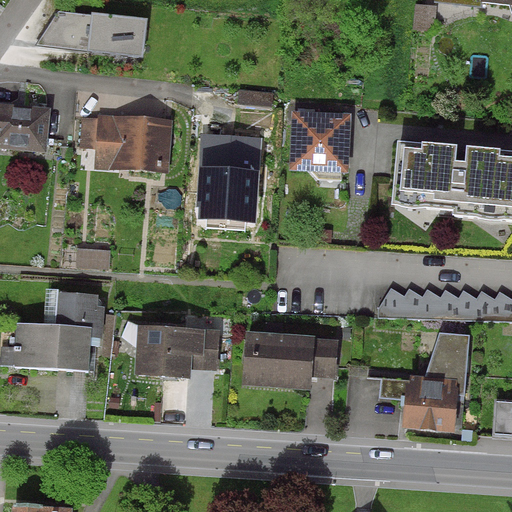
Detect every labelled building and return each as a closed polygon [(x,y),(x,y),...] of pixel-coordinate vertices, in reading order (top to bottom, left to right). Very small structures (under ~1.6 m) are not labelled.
[(511,0),(434,0),(435,2),(482,7),(482,1),(508,4),(511,14),(511,0)] [(437,5),(415,4),(413,29),(435,31),(437,5)] [(91,14),(58,11),(36,44),(142,57),(148,18),(92,11),(91,14)] [(273,92),(239,89),(237,104),(272,107),(273,92)] [(51,108),(0,102),(0,148),(47,153),(51,108)] [(351,112),(291,110),(289,170),(311,171),(318,179),(341,180),(342,173),(349,173),(351,112)] [(98,118),(81,117),(79,148),(95,149),(94,171),(171,175),(174,119),(98,114),(98,118)] [(231,167),(232,137),(201,135),(199,165),(231,167)] [(199,207),(198,218),(255,221),(261,139),(232,137),(231,167),(199,165),(196,206),(199,207)] [(511,218),(511,149),(467,146),(466,161),(456,160),(458,145),(397,140),(392,204),(399,205),(405,207),(411,208),(419,208),(427,207),(454,210),(454,214),(478,216),(484,218),(490,219),(498,219),(506,218),(511,218)] [(110,250),(77,248),(76,267),(109,269),(110,250)] [(378,309),(378,318),(511,322),(511,298),(499,290),(495,298),(481,290),(476,297),(463,289),(458,296),(446,288),(440,297),(428,289),(423,297),(410,288),(405,296),(391,288),(378,309)] [(0,345),(0,366),(90,371),(91,345),(102,345),(104,307),(97,306),(98,295),(49,292),(48,323),(16,322),(14,346),(0,345)] [(136,347),(137,325),(128,320),(121,336),(136,347)] [(220,330),(137,325),(136,347),(134,374),(191,378),(191,369),(217,371),(220,330)] [(315,336),(246,331),(242,385),(312,390),(313,377),(336,379),(339,340),(315,338),(315,336)] [(465,396),(470,335),(439,332),(425,375),(410,374),(410,380),(381,378),(380,398),(404,400),(402,428),(454,432),(458,395),(465,396)] [(511,435),(511,401),(496,400),(494,434),(511,435)] [(42,504),(12,503),(11,511),(72,511),(72,508),(42,506),(42,504)]
